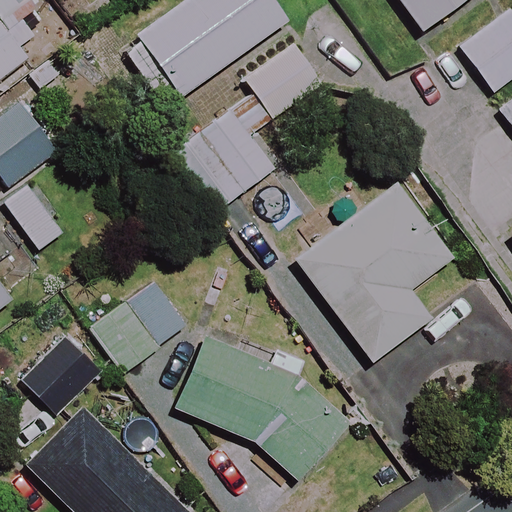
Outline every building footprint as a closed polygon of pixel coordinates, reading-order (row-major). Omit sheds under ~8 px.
[(0,0),(0,78),(22,62),(14,50),(56,19),(42,0),(0,0)] [(281,22),(265,0),(185,0),(120,48),(163,108),(281,22)] [(462,0),(391,0),(418,34),(462,0)] [(511,75),(511,24),(503,13),(454,50),(488,94),(511,75)] [(319,89),(288,47),(240,82),(270,124),(319,89)] [(511,99),(494,114),(511,137),(511,99)] [(12,103),(0,111),(0,193),(50,158),(12,103)] [(269,168),(225,110),(186,139),(230,197),(269,168)] [(446,261),(390,186),(288,261),(365,365),(425,321),(404,292),(446,261)] [(180,328),(147,283),(83,330),(116,375),(180,328)] [(92,380),(59,340),(12,378),(46,419),(92,380)] [(284,479),(340,431),(296,379),(305,359),(268,343),(258,366),(202,341),(171,408),(257,446),(284,479)] [(182,511),(75,407),(18,466),(65,511),(182,511)]
